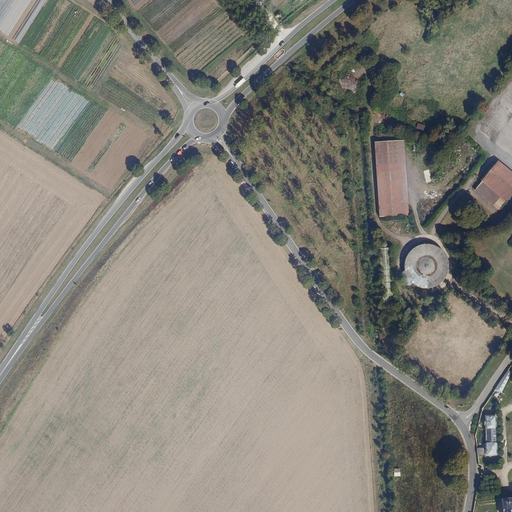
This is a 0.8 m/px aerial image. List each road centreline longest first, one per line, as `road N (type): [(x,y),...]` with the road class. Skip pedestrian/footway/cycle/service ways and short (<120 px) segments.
road 1 (tertiary): [(457,419),(352,335),(229,151)]
road 2 (primary): [(186,117),(0,374)]
road 3 (primary): [(0,376),(166,164),(200,137)]
road 4 (track): [(0,36),(153,133)]
road 5 (primary): [(224,119),(357,0)]
road 6 (primary): [(336,0),(209,101)]
road 7 (track): [(0,124),(108,194)]
